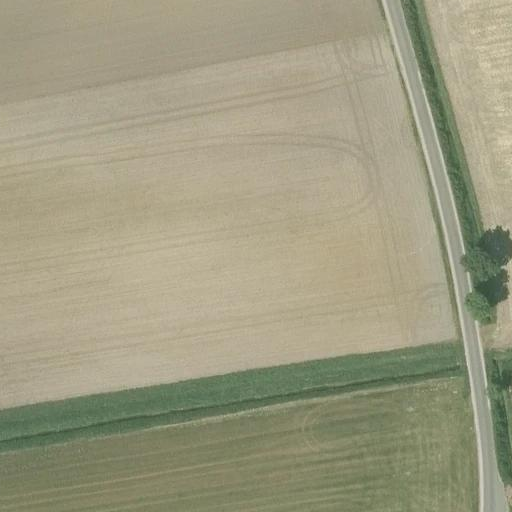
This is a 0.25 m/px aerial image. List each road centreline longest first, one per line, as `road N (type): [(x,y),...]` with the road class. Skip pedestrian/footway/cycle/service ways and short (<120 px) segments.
road 1 (unclassified): [(473,335),(453,191),(403,0)]
road 2 (unclassified): [(485,511),(477,370)]
